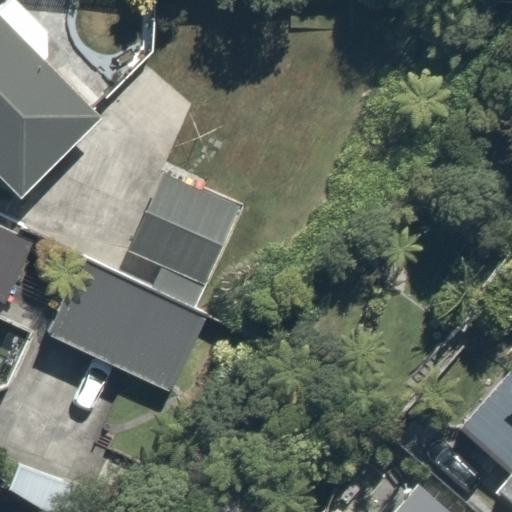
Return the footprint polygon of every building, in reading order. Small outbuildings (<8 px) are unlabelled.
[(6,0),(0,0),(0,166),(11,179),(97,100),(6,0)] [(240,205),(163,169),(117,269),(194,304),(240,205)] [(56,250),(0,224),(0,312),(22,323),(56,250)] [(85,257),(50,333),(171,390),(206,316),(85,257)] [(511,371),(467,417),(511,461),(511,470),(506,476),(511,482),(511,371)] [(76,511),(91,491),(26,447),(8,473),(64,511),(76,511)] [(478,511),(423,457),(368,511),(478,511)]
